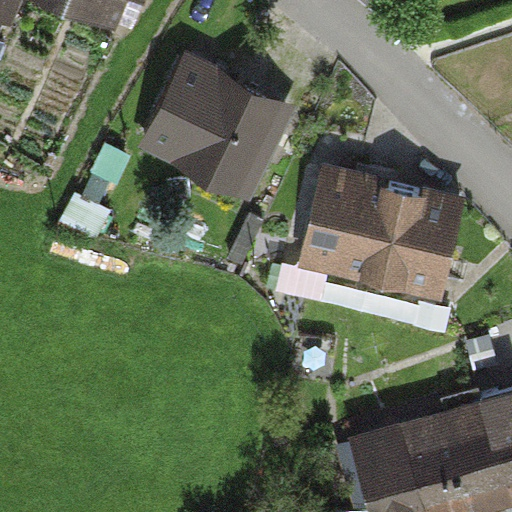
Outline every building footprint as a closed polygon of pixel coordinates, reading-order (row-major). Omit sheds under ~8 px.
[(141,0),(0,0),(0,12),(19,20),(27,0),(64,0),(131,26),(141,0)] [(286,105),(184,54),(145,132),(247,182),(286,105)] [(461,199),(324,166),(303,252),(440,285),(461,199)] [(290,249),(282,279),(326,290),(334,261),(290,249)] [(511,391),(365,430),(386,511),(492,511),(511,507),(511,391)]
